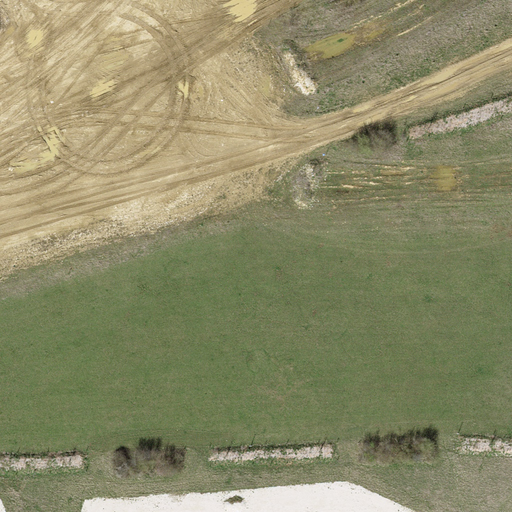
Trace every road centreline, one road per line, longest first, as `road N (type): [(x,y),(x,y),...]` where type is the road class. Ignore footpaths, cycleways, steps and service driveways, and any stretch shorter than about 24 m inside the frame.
road 1 (track): [(511,47),(337,126),(0,220)]
road 2 (track): [(268,0),(25,113)]
road 3 (track): [(109,0),(25,113),(0,123)]
